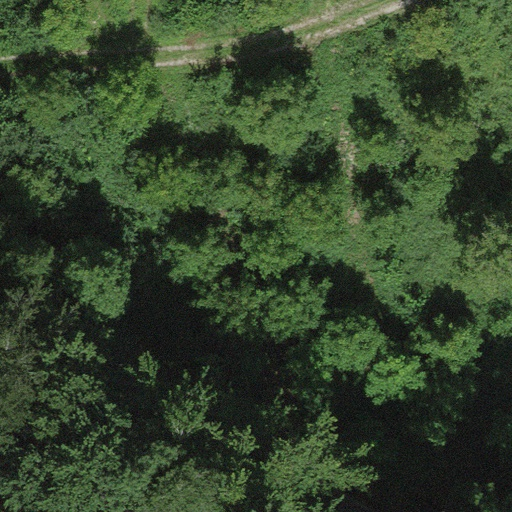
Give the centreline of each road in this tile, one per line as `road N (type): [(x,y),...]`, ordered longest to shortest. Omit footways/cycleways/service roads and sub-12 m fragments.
road 1 (track): [(0,62),(297,30),(388,0)]
road 2 (unclassified): [(334,511),(0,322)]
road 3 (track): [(141,405),(59,287),(0,230)]
